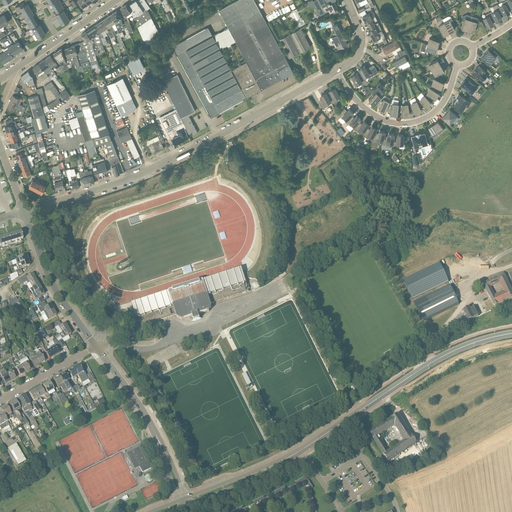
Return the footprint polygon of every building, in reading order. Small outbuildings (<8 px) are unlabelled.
[(57,0),(52,3),(54,8),(62,4),(59,0),(57,0)] [(147,9),(150,7),(149,5),(145,0),(139,0),(128,7),(131,12),(133,15),(147,46),(151,43),(149,40),(159,33),(147,9)] [(237,0),(219,10),(228,27),(213,36),(208,27),(177,44),(175,52),(210,116),(211,117),(220,112),(243,100),(247,98),(247,97),(293,72),(254,0),(237,0)] [(177,0),(185,13),(190,11),(184,0),(177,0)] [(314,0),(313,1),(317,8),(316,15),(320,15),(326,12),(325,11),(328,9),(330,12),(333,11),(334,14),(339,12),(334,2),(335,1),(335,0),(314,0)] [(500,6),(500,7),(503,12),(504,15),(510,12),(508,9),(509,8),(508,7),(511,6),(508,0),(507,0),(502,2),(503,5),(500,6)] [(22,13),(30,9),(27,3),(24,5),(23,3),(15,7),(18,12),(20,10),(22,13)] [(54,8),(57,13),(65,9),(62,4),(54,8)] [(131,12),(128,7),(126,4),(120,8),(126,16),(131,12)] [(492,13),(494,18),(496,21),(502,19),(500,15),(501,14),(500,13),(503,12),(500,7),(500,6),(494,8),(495,11),(492,12),(492,13)] [(365,23),(367,23),(372,20),(373,20),(369,13),(370,12),(372,11),(370,7),(365,10),(366,14),(362,16),(365,23)] [(24,19),(32,15),(33,14),(30,9),(22,13),(25,18),(24,19)] [(56,14),(59,20),(66,15),(64,10),(65,9),(57,13),(56,14)] [(120,19),(122,18),(117,10),(114,12),(113,12),(112,13),(112,14),(111,14),(115,23),(120,37),(124,36),(120,26),(123,24),(120,19)] [(487,16),(483,18),(488,27),(493,24),(491,21),(492,20),(492,19),(494,18),(492,13),(492,12),(491,11),(486,14),(487,16)] [(112,25),(115,23),(111,14),(109,16),(108,16),(107,17),(106,17),(104,19),(113,32),(114,31),(115,30),(112,25)] [(0,19),(3,25),(8,22),(4,15),(0,16),(0,19)] [(27,24),(34,20),(32,15),(24,19),(27,24)] [(66,15),(59,20),(62,25),(70,20),(66,15)] [(111,38),(115,36),(113,32),(104,19),(102,20),(101,20),(100,21),(100,22),(99,22),(105,29),(104,30),(107,28),(109,31),(107,32),(111,38)] [(444,23),(449,32),(455,28),(452,22),(451,22),(450,19),(444,23)] [(461,28),(468,30),(471,20),(465,19),(464,21),(463,20),(461,28)] [(30,29),(37,25),(34,20),(27,24),(30,29)] [(125,21),(129,32),(133,31),(128,20),(125,21)] [(373,41),(381,38),(376,28),(375,27),(372,20),(367,23),(370,29),(371,30),(368,32),(373,41)] [(471,20),(468,30),(475,32),(477,24),(476,24),(476,22),(471,20)] [(101,32),(104,30),(105,29),(99,22),(98,23),(97,23),(97,24),(96,25),(99,33),(101,40),(105,37),(101,32)] [(440,28),(439,28),(443,35),(449,32),(444,23),(438,26),(440,28)] [(35,34),(42,29),(39,24),(37,25),(30,29),(30,30),(32,29),(35,34)] [(336,36),(332,38),(338,50),(347,45),(345,40),(348,38),(346,35),(343,36),(337,24),(332,27),(336,36)] [(101,40),(99,33),(96,25),(87,31),(92,38),(93,47),(97,46),(103,45),(101,40)] [(42,29),(35,34),(38,39),(45,35),(42,29)] [(301,29),(279,40),(289,58),(310,47),(301,29)] [(94,51),(93,47),(92,38),(87,31),(81,34),(88,44),(83,45),(89,62),(97,60),(94,51)] [(427,44),(437,47),(439,40),(432,38),(429,38),(427,44)] [(398,39),(383,47),(386,53),(401,46),(398,39)] [(498,46),(505,56),(511,50),(511,45),(507,39),(498,46)] [(13,44),(17,52),(23,49),(18,41),(13,44)] [(89,62),(83,45),(82,42),(70,47),(73,55),(74,54),(77,54),(77,55),(78,54),(83,67),(90,65),(89,62)] [(428,51),(428,52),(435,54),(437,47),(427,44),(423,43),(421,50),(426,51),(426,50),(428,51)] [(8,47),(12,55),(17,52),(13,44),(8,47)] [(3,52),(8,60),(13,57),(12,55),(8,47),(7,47),(8,49),(3,52)] [(78,70),(76,64),(73,55),(70,47),(65,48),(67,55),(64,55),(67,65),(72,64),(74,69),(73,69),(73,70),(74,72),(78,70)] [(64,55),(63,53),(62,48),(54,53),(59,61),(61,60),(63,63),(61,65),(64,71),(68,68),(67,65),(64,55)] [(405,56),(407,55),(405,50),(404,50),(403,51),(402,51),(398,54),(394,56),(396,59),(404,55),(405,56)] [(484,55),(480,58),(488,66),(496,57),(488,50),(483,54),(484,55)] [(51,68),(57,64),(51,55),(45,59),(51,68)] [(409,55),(396,62),(398,66),(411,59),(409,55)] [(51,68),(45,59),(39,63),(43,70),(46,74),(52,70),(51,68)] [(432,71),(440,65),(437,59),(430,63),(431,63),(428,65),(432,71)] [(37,74),(43,70),(39,63),(33,67),(37,74)] [(437,75),(438,75),(444,72),(440,65),(432,71),(435,76),(437,75)] [(374,66),(371,69),(368,70),(368,69),(367,69),(366,70),(364,66),(359,69),(363,76),(364,77),(364,78),(365,78),(367,76),(369,78),(374,75),(378,72),(374,66)] [(478,79),(479,78),(482,81),(487,76),(484,73),(485,72),(479,66),(477,68),(476,68),(474,70),(474,71),(472,73),(478,79)] [(34,83),(32,76),(28,70),(21,76),(25,82),(27,80),(28,85),(34,83)] [(363,76),(361,77),(361,76),(360,76),(359,77),(357,73),(352,76),(354,80),(354,82),(355,82),(357,85),(360,83),(361,85),(367,82),(365,78),(364,78),(364,77),(363,76)] [(183,123),(185,128),(189,134),(192,133),(193,135),(197,133),(194,125),(193,125),(188,114),(195,111),(193,107),(177,75),(163,82),(177,109),(176,109),(183,123)] [(472,94),(474,90),(477,87),(466,77),(460,85),(472,94)] [(136,110),(136,108),(132,99),(133,99),(123,79),(108,86),(122,117),(136,110)] [(434,86),(433,87),(440,89),(443,83),(443,82),(433,79),(431,85),(434,86)] [(372,93),(373,94),(369,99),(373,104),(374,105),(381,96),(379,95),(381,90),(378,87),(372,93)] [(332,104),(333,103),(338,100),(336,98),(339,96),(338,94),(338,92),(337,92),(335,88),(330,91),(332,94),(331,95),(330,96),(331,96),(329,98),(328,98),(330,101),(331,102),(332,104)] [(429,95),(428,96),(435,99),(438,93),(439,93),(429,88),(426,94),(429,95)] [(71,96),(67,90),(61,94),(65,100),(71,96)] [(80,127),(85,141),(110,134),(95,90),(90,91),(78,95),(83,111),(76,113),(77,117),(69,120),(72,129),(80,127)] [(329,98),(326,93),(321,96),(323,99),(322,100),(322,101),(320,102),(323,108),(329,105),(328,103),(331,102),(330,101),(328,98),(329,98)] [(20,104),(22,99),(13,94),(10,100),(20,104)] [(468,107),(471,102),(458,94),(456,98),(458,99),(454,105),(463,111),(466,106),(468,107)] [(40,100),(39,97),(38,95),(28,98),(34,117),(38,115),(44,114),(42,107),(41,105),(40,102),(40,100)] [(421,102),(420,102),(426,108),(430,103),(431,103),(424,95),(419,100),(421,102)] [(382,101),(378,107),(384,110),(385,111),(389,101),(383,98),(382,101)] [(20,104),(10,100),(8,105),(7,108),(13,111),(15,108),(21,111),(20,112),(19,112),(18,115),(19,116),(20,115),(22,116),(23,114),(24,111),(26,107),(26,106),(23,105),(20,104)] [(412,106),(411,107),(414,113),(420,110),(420,111),(421,110),(416,101),(410,104),(412,106)] [(391,106),(390,113),(396,114),(397,114),(398,104),(392,103),(391,106)] [(47,106),(42,107),(44,114),(50,110),(52,109),(49,104),(47,106)] [(401,108),(402,115),(408,114),(408,115),(409,114),(407,104),(401,105),(401,108)] [(176,128),(180,136),(172,140),(175,144),(181,141),(181,142),(184,140),(184,139),(188,137),(184,128),(185,128),(183,123),(176,109),(159,117),(167,133),(176,128)] [(350,117),(354,113),(349,109),(346,112),(346,111),(345,111),(344,112),(342,110),(338,115),(343,119),(344,118),(346,120),(347,120),(350,117)] [(450,124),(457,116),(450,109),(446,113),(447,113),(445,115),(442,118),(450,124)] [(36,134),(40,132),(48,129),(44,114),(38,115),(38,116),(32,118),(36,134)] [(355,126),(357,123),(361,119),(356,115),(354,118),(353,118),(352,118),(350,117),(347,120),(346,120),(345,122),(348,124),(346,127),(351,131),(353,128),(354,126),(355,126)] [(7,131),(15,129),(15,128),(20,127),(19,124),(17,125),(14,126),(13,123),(12,119),(6,121),(7,125),(5,126),(7,131)] [(365,129),(365,130),(369,124),(364,121),(362,124),(361,124),(360,124),(359,125),(357,123),(355,126),(354,126),(353,128),(359,132),(360,131),(363,133),(363,132),(365,129)] [(434,138),(443,130),(438,122),(428,127),(434,138)] [(374,135),(377,129),(371,126),(370,130),(368,129),(368,130),(367,131),(365,130),(365,129),(363,132),(363,133),(361,135),(368,138),(369,136),(372,138),(372,137),(373,137),(374,135)] [(130,134),(127,127),(117,131),(121,143),(126,141),(134,158),(140,156),(132,139),(130,134)] [(383,138),(385,132),(379,130),(378,134),(377,134),(376,135),(374,135),(373,137),(372,137),(372,138),(371,141),(378,143),(379,141),(382,141),(383,138)] [(156,132),(158,136),(146,142),(152,154),(164,148),(161,143),(164,142),(159,131),(156,132)] [(39,143),(42,153),(43,157),(44,162),(48,161),(40,132),(36,134),(39,143)] [(17,134),(9,137),(11,142),(21,138),(19,133),(17,134)] [(393,140),(394,134),(388,133),(388,137),(386,137),(386,138),(383,138),(382,141),(382,144),(389,145),(389,144),(392,145),(393,140)] [(414,148),(427,144),(424,133),(420,134),(420,133),(416,134),(416,135),(412,136),(413,140),(412,140),(414,148)] [(114,157),(118,156),(110,134),(85,141),(88,153),(90,157),(97,155),(94,146),(107,142),(108,144),(105,145),(111,159),(114,157)] [(400,145),(403,145),(404,135),(398,134),(397,139),(396,139),(396,140),(393,140),(392,145),(392,146),(399,147),(400,145)] [(14,147),(15,150),(21,147),(20,145),(21,144),(20,142),(28,139),(27,136),(21,138),(11,142),(13,147),(14,147)] [(25,157),(28,156),(25,148),(16,151),(17,154),(16,154),(18,159),(25,157)] [(28,162),(30,161),(28,156),(25,157),(18,159),(20,165),(26,162),(28,162)] [(118,156),(114,157),(115,160),(110,161),(114,176),(120,174),(116,162),(120,162),(118,156)] [(22,170),(32,166),(30,161),(28,162),(26,162),(20,165),(22,170)] [(108,172),(104,162),(92,166),(96,177),(101,175),(101,174),(108,172)] [(55,175),(54,180),(57,189),(64,187),(61,175),(61,174),(58,165),(53,167),(55,175)] [(26,178),(32,175),(30,170),(34,168),(33,166),(32,166),(22,170),(24,175),(25,175),(26,178)] [(71,176),(73,183),(74,188),(80,187),(75,168),(70,169),(72,176),(71,176)] [(85,171),(89,184),(95,182),(91,170),(85,172),(85,171)] [(83,186),(89,184),(85,171),(83,172),(83,171),(79,172),(81,181),(83,186)] [(29,187),(36,190),(39,183),(32,180),(30,184),(29,184),(28,186),(29,186),(29,187)] [(39,183),(36,190),(42,193),(43,193),(44,191),(43,191),(45,187),(39,183)] [(9,236),(11,245),(21,242),(20,240),(23,240),(21,232),(9,236)] [(2,248),(11,245),(9,236),(0,238),(0,246),(1,246),(2,248)] [(17,264),(28,261),(26,256),(15,259),(17,264)] [(17,264),(18,269),(30,266),(28,261),(17,264)] [(439,263),(403,280),(412,299),(448,282),(439,263)] [(132,304),(136,317),(138,322),(140,321),(142,326),(172,316),(170,310),(171,309),(173,315),(176,314),(177,318),(182,321),(192,317),(194,321),(200,320),(198,316),(209,312),(211,307),(210,304),(212,303),(210,296),(212,296),(214,303),(247,292),(246,292),(248,291),(248,289),(249,289),(248,284),(246,285),(241,269),(132,304)] [(12,281),(18,277),(17,275),(22,273),(21,270),(16,271),(17,273),(10,275),(12,281)] [(20,284),(27,281),(28,283),(29,283),(35,279),(32,274),(27,277),(25,275),(18,280),(20,284)] [(494,305),(511,297),(511,292),(504,274),(502,274),(498,276),(487,282),(483,284),(489,296),(494,305)] [(30,289),(32,288),(38,284),(35,279),(29,283),(28,283),(27,284),(30,289)] [(37,292),(41,289),(38,284),(32,288),(30,289),(33,294),(32,294),(37,292)] [(422,322),(459,304),(450,286),(413,303),(422,322)] [(32,294),(35,299),(44,294),(41,289),(37,292),(32,294)] [(45,315),(47,314),(53,310),(50,305),(47,307),(44,302),(41,303),(36,306),(40,313),(43,312),(45,315)] [(469,308),(463,311),(468,322),(478,317),(473,306),(469,308)] [(32,309),(27,312),(32,321),(37,318),(32,309)] [(47,314),(50,319),(56,315),(53,310),(47,314)] [(59,334),(68,329),(65,324),(62,326),(59,322),(55,324),(56,327),(55,328),(59,334)] [(68,329),(59,334),(62,339),(71,334),(68,329)] [(62,339),(58,342),(57,342),(59,346),(61,349),(66,346),(62,339)] [(50,349),(54,356),(59,353),(57,350),(58,349),(57,348),(57,349),(56,348),(59,346),(57,342),(58,342),(56,340),(48,344),(51,349),(50,349)] [(49,359),(54,356),(50,349),(45,352),(47,354),(46,355),(47,356),(47,355),(49,359)] [(34,355),(39,364),(45,361),(43,358),(40,352),(34,355)] [(34,367),(39,364),(34,355),(29,357),(32,363),(32,364),(33,364),(34,367)] [(21,365),(25,372),(30,369),(28,366),(27,363),(29,362),(26,358),(19,362),(21,365)] [(20,375),(25,372),(21,365),(16,368),(17,371),(18,372),(20,375)] [(82,383),(83,382),(88,380),(85,375),(85,376),(79,366),(74,369),(78,376),(82,383)] [(76,377),(78,376),(74,369),(68,372),(75,383),(77,382),(76,380),(77,379),(76,377)] [(0,374),(1,376),(0,376),(0,379),(2,384),(4,382),(5,384),(10,381),(7,374),(5,371),(0,374)] [(7,374),(10,381),(15,378),(14,374),(13,373),(12,371),(7,374)] [(67,382),(69,381),(65,373),(59,377),(68,391),(71,389),(67,382)] [(69,394),(68,391),(59,377),(54,380),(58,389),(61,387),(66,396),(69,394)] [(43,386),(44,389),(48,395),(54,392),(49,382),(43,386)] [(47,400),(50,398),(48,395),(44,389),(42,390),(41,387),(36,390),(40,398),(44,396),(47,400)] [(34,402),(40,398),(36,390),(29,394),(34,402)] [(60,395),(63,401),(65,405),(68,403),(63,394),(61,395),(60,395)] [(28,411),(32,408),(25,396),(21,398),(28,410),(28,411)] [(21,398),(17,400),(24,412),(28,410),(21,398)] [(17,413),(16,412),(20,410),(15,401),(9,405),(11,408),(12,410),(13,410),(17,418),(22,427),(28,423),(25,417),(22,419),(18,413),(17,413)] [(12,416),(14,420),(17,418),(13,410),(12,410),(10,412),(7,406),(0,410),(3,414),(7,421),(11,419),(10,417),(12,416)] [(7,422),(8,422),(7,421),(3,414),(0,415),(0,428),(1,430),(9,425),(7,422)] [(396,445),(401,454),(417,443),(398,415),(384,424),(388,431),(394,427),(403,441),(396,445)] [(379,436),(388,431),(384,424),(369,432),(388,462),(401,454),(396,445),(388,451),(379,436)] [(16,444),(7,449),(18,466),(26,461),(16,444)] [(141,449),(131,454),(137,466),(139,465),(143,473),(153,468),(146,455),(144,457),(143,456),(145,455),(144,454),(141,449)]
